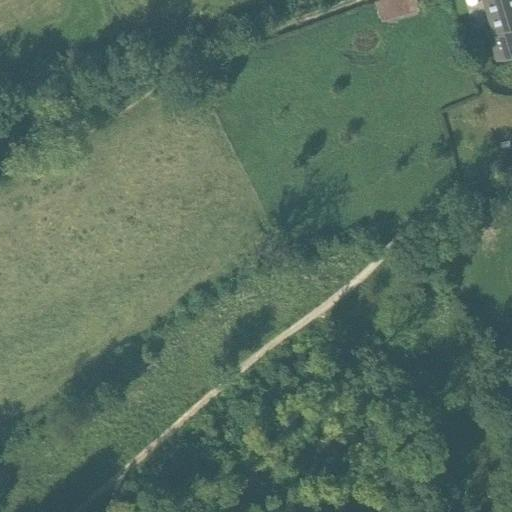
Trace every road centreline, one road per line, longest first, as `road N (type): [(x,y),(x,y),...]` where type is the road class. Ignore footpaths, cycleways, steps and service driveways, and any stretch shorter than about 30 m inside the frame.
road 1 (track): [(511,182),(458,201),(409,232),(78,511)]
road 2 (track): [(0,131),(98,83),(354,2)]
